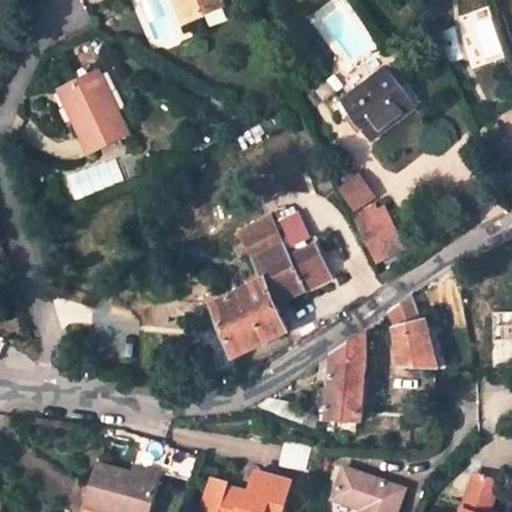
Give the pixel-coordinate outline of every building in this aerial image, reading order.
[(183,0),(173,0),(182,21),(191,19),(183,0)] [(183,0),(191,19),(223,6),(220,0),(183,0)] [(335,93),(323,101),(339,122),(350,114),(371,141),(416,107),(401,87),(410,80),(396,61),(387,68),(386,67),(341,101),(335,93)] [(100,71),(67,86),(83,119),(76,123),(90,152),(129,133),(100,71)] [(83,119),(67,86),(60,90),(76,123),(83,119)] [(497,131),(480,138),(491,161),(509,153),(497,131)] [(337,184),(350,211),(374,198),(361,172),(337,184)] [(384,206),(357,220),(378,260),(405,247),(384,206)] [(273,224),(283,246),(306,235),(297,214),(273,224)] [(270,217),(239,230),(244,238),(273,224),(270,217)] [(236,356),(289,331),(276,304),(331,276),(316,244),(288,257),(283,246),(273,224),(244,238),(264,279),(226,298),(214,303),(236,356)] [(396,326),(403,365),(435,369),(422,319),(413,295),(389,311),(396,326)] [(511,312),(494,313),(496,367),(511,366),(511,312)] [(435,369),(442,369),(429,318),(422,319),(435,369)] [(366,364),(367,331),(335,351),(330,420),(335,420),(357,421),(362,422),(366,364)] [(335,433),(356,434),(357,421),(335,420),(335,433)] [(291,448),(287,447),(282,462),(306,470),(312,450),(292,445),(291,448)] [(134,475),(98,465),(87,507),(106,511),(150,511),(159,481),(134,475)] [(397,511),(406,489),(345,465),(334,497),(363,508),(362,511),(397,511)] [(134,475),(159,481),(161,473),(137,466),(134,475)] [(476,473),(459,511),(489,511),(501,483),(476,473)] [(283,511),(292,484),(256,474),(250,494),(226,488),(227,483),(212,479),(203,511),(283,511)]
